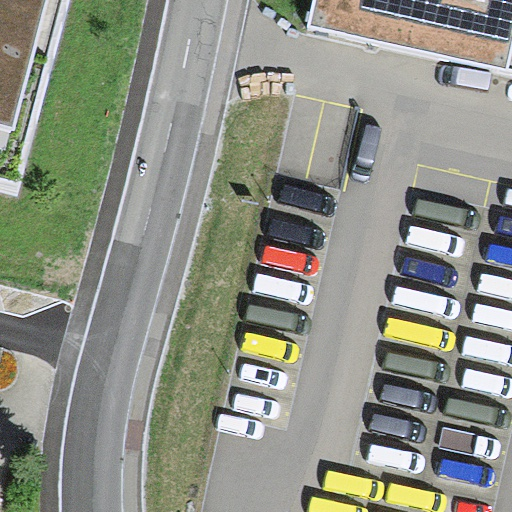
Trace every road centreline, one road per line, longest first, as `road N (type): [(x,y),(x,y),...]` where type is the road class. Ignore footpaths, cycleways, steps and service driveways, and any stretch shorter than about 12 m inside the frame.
road 1 (residential): [(197,0),(96,410),(93,511)]
road 2 (unknown): [(404,77),(295,469)]
road 3 (unknown): [(191,24),(511,106)]
